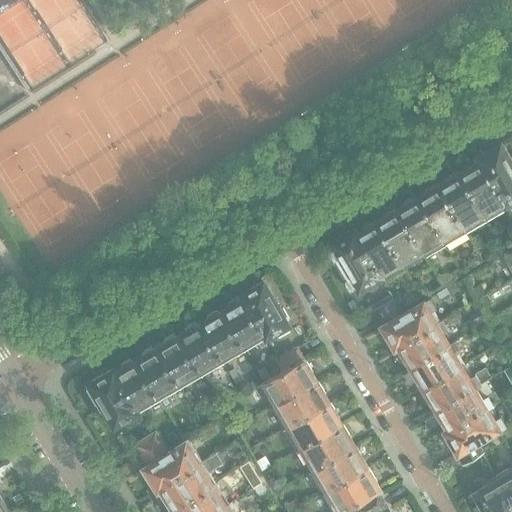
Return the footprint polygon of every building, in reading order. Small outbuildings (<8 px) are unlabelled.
[(511,158),(511,159),(505,148),(504,148),(501,143),(478,157),(479,159),(488,175),(487,179),(492,187),(495,188),(506,205),(510,213),(511,211),(511,158)] [(506,205),(495,188),(492,187),(487,179),(488,175),(479,159),(466,167),(468,169),(460,173),(468,187),(467,192),(471,200),(475,200),(485,217),(506,205)] [(485,217),(475,200),(471,200),(467,192),(468,187),(460,173),(459,174),(457,172),(446,179),(447,181),(439,186),(447,199),(446,203),(451,212),(456,212),(465,229),(485,217)] [(465,229),(456,212),(451,212),(446,203),(447,199),(439,186),(438,187),(436,184),(425,191),(426,193),(419,198),(427,212),(426,215),(431,224),(434,224),(443,241),(465,229)] [(443,241),(434,224),(431,224),(426,215),(427,212),(419,198),(417,199),(416,196),(404,203),(405,205),(398,210),(406,224),(405,228),(407,231),(409,235),(415,236),(424,253),(443,241)] [(424,253),(415,236),(409,235),(407,231),(405,228),(406,224),(398,210),(396,211),(395,208),(383,215),(385,217),(378,222),(386,235),(385,239),(390,248),(393,248),(403,265),(424,253)] [(403,265),(393,248),(390,248),(385,239),(386,235),(378,222),(376,223),(374,220),(363,227),(364,230),(357,234),(365,248),(364,251),(370,261),(373,261),(383,276),(403,265)] [(370,261),(364,251),(365,248),(357,234),(354,229),(331,242),(334,247),(332,248),(339,259),(339,260),(341,259),(349,273),(348,274),(355,286),(356,285),(359,290),(383,276),(373,261),(370,261)] [(510,246),(501,231),(494,235),(504,250),(510,246)] [(482,247),(474,233),(468,236),(476,250),(482,247)] [(511,249),(502,256),(511,273),(511,249)] [(481,263),(478,258),(470,263),(473,267),(481,263)] [(453,279),(462,274),(459,269),(450,274),(453,279)] [(289,319),(283,309),(280,309),(264,281),(251,289),(251,293),(244,297),(251,310),(250,314),(256,323),(259,323),(267,337),(289,324),(287,322),(289,319)] [(425,289),(422,283),(414,287),(418,293),(425,289)] [(449,294),(457,290),(453,284),(446,288),(436,294),(440,300),(450,294),(449,294)] [(484,294),(480,286),(473,290),(477,299),(484,294)] [(404,312),(394,294),(393,294),(391,292),(385,296),(389,302),(380,307),(389,322),(404,312)] [(259,323),(256,323),(250,314),(251,310),(244,297),(242,298),(238,296),(229,302),(229,306),(222,310),(230,323),(228,327),(233,335),(237,336),(245,350),(267,337),(259,323)] [(425,329),(437,321),(431,310),(436,307),(430,297),(404,312),(389,322),(384,325),(380,327),(381,329),(383,327),(387,334),(386,337),(391,345),(394,345),(395,347),(399,345),(413,336),(414,332),(421,328),(425,329)] [(237,336),(233,335),(228,327),(230,323),(222,310),(221,311),(217,309),(207,314),(207,319),(201,322),(208,335),(207,339),(211,347),(216,349),(224,362),(245,350),(237,336)] [(486,321),(482,314),(473,320),(477,327),(479,326),(486,321)] [(438,351),(455,340),(455,339),(450,342),(444,331),(449,329),(442,318),(437,321),(425,329),(421,328),(414,332),(413,336),(399,345),(404,353),(402,356),(407,364),(410,365),(411,366),(412,366),(425,358),(426,355),(435,350),(438,351)] [(495,330),(489,319),(486,321),(479,326),(483,331),(490,333),(495,330)] [(224,362),(216,349),(211,347),(207,339),(208,335),(201,322),(199,323),(195,321),(186,327),(186,331),(179,335),(186,348),(185,352),(189,360),(194,362),(202,375),(213,392),(216,390),(211,381),(215,378),(210,370),(224,362)] [(194,362),(189,360),(185,352),(186,348),(179,335),(178,336),(174,334),(165,339),(165,343),(158,347),(165,360),(163,364),(168,372),(173,373),(181,387),(202,375),(194,362)] [(463,364),(456,352),(461,350),(455,340),(438,351),(435,350),(426,355),(425,358),(412,366),(416,372),(415,373),(416,374),(415,377),(420,385),(423,386),(424,387),(463,364)] [(173,373),(168,372),(163,364),(165,360),(158,347),(156,348),(153,346),(143,352),(143,356),(136,360),(144,373),(142,376),(147,385),(152,386),(159,400),(181,387),(173,373)] [(303,358),(297,347),(275,360),(281,371),(303,358)] [(273,406),(313,382),(309,375),(313,373),(305,359),(304,359),(303,358),(281,371),(260,384),(273,406)] [(159,400),(152,386),(147,385),(142,376),(144,373),(136,360),(135,361),(131,359),(122,364),(122,368),(115,372),(123,385),(122,389),(126,398),(130,398),(148,428),(151,426),(142,410),(159,400)] [(463,391),(476,384),(477,386),(482,384),(481,383),(490,377),(485,368),(475,374),(475,373),(471,376),(463,364),(424,387),(424,388),(423,391),(428,399),(431,400),(432,401),(433,401),(437,407),(449,400),(454,400),(462,396),(463,391)] [(238,377),(231,367),(228,369),(234,380),(238,377)] [(270,377),(264,367),(257,371),(263,381),(270,377)] [(148,428),(130,398),(126,398),(122,389),(123,385),(115,372),(114,369),(89,383),(91,386),(87,389),(96,404),(98,402),(103,410),(105,409),(114,426),(135,414),(145,430),(148,428)] [(285,428),(326,403),(322,397),(326,394),(318,380),(314,383),(313,382),(273,406),(285,428)] [(475,414),(493,404),(488,394),(483,397),(477,386),(476,384),(463,391),(462,396),(454,400),(449,400),(437,407),(436,408),(437,410),(436,412),(441,420),(444,421),(448,429),(449,430),(464,421),(467,422),(474,417),(475,414)] [(194,400),(189,391),(185,394),(190,402),(194,400)] [(298,450),(338,425),(334,418),(338,416),(330,402),(326,404),(326,403),(285,428),(298,450)] [(456,454),(478,441),(506,425),(500,415),(496,418),(490,408),(494,405),(493,404),(475,414),(474,417),(467,422),(464,421),(449,430),(448,429),(445,431),(446,433),(445,435),(450,443),(453,444),(457,451),(455,452),(456,454)] [(240,426),(231,413),(224,417),(233,431),(236,429),(240,426)] [(253,433),(246,423),(240,426),(236,429),(243,439),(253,433)] [(311,472),(351,447),(347,440),(351,437),(343,424),(339,426),(338,425),(298,450),(311,472)] [(201,441),(214,432),(210,426),(197,435),(201,441)] [(170,452),(168,449),(156,430),(154,431),(135,444),(149,465),(170,452)] [(160,488),(204,461),(203,460),(201,461),(194,451),(196,449),(188,437),(168,449),(170,452),(149,465),(144,467),(150,476),(148,480),(153,488),(157,488),(158,490),(160,488)] [(478,441),(456,454),(460,460),(463,465),(482,453),(484,452),(479,444),(478,441)] [(323,493),(364,469),(360,462),(364,459),(356,445),(352,448),(351,447),(311,472),(323,493)] [(271,466),(264,456),(256,462),(262,471),(271,466)] [(174,509),(217,482),(216,481),(214,482),(208,472),(210,470),(204,461),(160,488),(166,496),(164,499),(170,507),(173,507),(174,509)] [(340,511),(377,491),(372,483),(376,481),(368,467),(364,469),(323,493),(334,511),(340,511)] [(511,467),(496,477),(511,504),(511,467)] [(511,511),(511,504),(496,477),(487,482),(488,485),(475,493),(475,494),(476,496),(474,499),(478,506),(474,508),(476,511),(511,511)] [(285,488),(279,479),(271,485),(276,493),(285,488)] [(217,511),(231,504),(229,502),(227,503),(221,493),(223,492),(217,482),(174,509),(175,511),(217,511)] [(269,493),(262,483),(254,488),(260,498),(269,493)] [(0,511),(10,511),(0,494),(0,511)] [(386,506),(384,504),(379,494),(361,505),(365,511),(375,511),(384,507),(386,506)] [(291,511),(300,506),(296,500),(285,506),(288,511),(291,511)]
